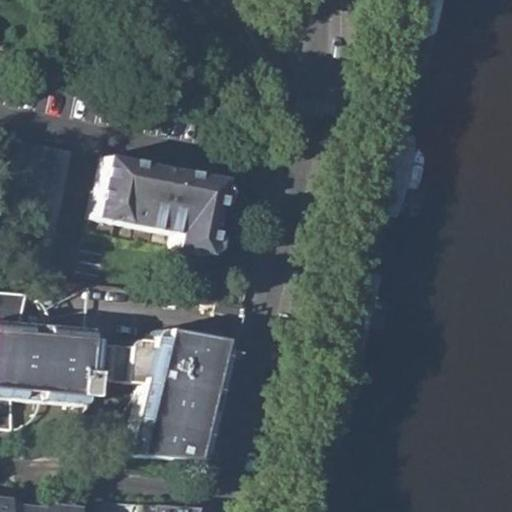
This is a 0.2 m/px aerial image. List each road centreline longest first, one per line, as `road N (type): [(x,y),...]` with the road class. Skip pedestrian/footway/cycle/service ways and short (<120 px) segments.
road 1 (tertiary): [(294,173),(220,496)]
road 2 (residential): [(0,116),(294,173)]
road 3 (tertiary): [(294,173),(308,107),(311,0)]
road 4 (residential): [(220,496),(60,468)]
